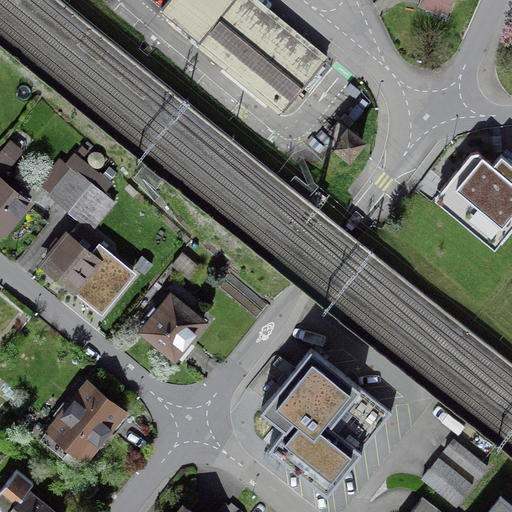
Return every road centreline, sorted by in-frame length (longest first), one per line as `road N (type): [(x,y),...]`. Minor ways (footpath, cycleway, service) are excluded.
road 1 (residential): [(132,0),(126,6),(287,137),(358,50)]
road 2 (residential): [(362,511),(428,424),(283,308)]
road 3 (residential): [(283,308),(439,105)]
road 4 (residential): [(0,267),(191,422)]
road 5 (residential): [(191,422),(283,308)]
road 6 (residential): [(294,511),(191,422)]
